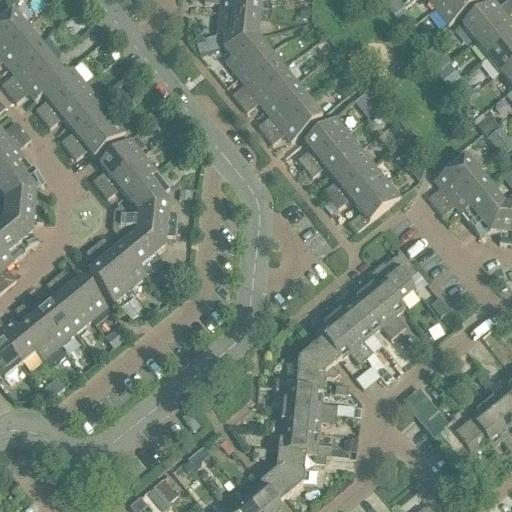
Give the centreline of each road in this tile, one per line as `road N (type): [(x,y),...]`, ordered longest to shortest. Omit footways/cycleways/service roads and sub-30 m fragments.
road 1 (residential): [(36,436),(200,304),(216,148)]
road 2 (residential): [(36,436),(74,460),(104,452),(231,348),(247,320),(252,281)]
road 3 (residential): [(0,304),(74,245),(73,180),(0,95)]
road 4 (residential): [(374,415),(449,504),(484,501),(511,479)]
road 5 (residential): [(374,415),(496,318)]
road 6 (residential): [(408,214),(496,318)]
road 7 (residential): [(216,148),(132,43)]
